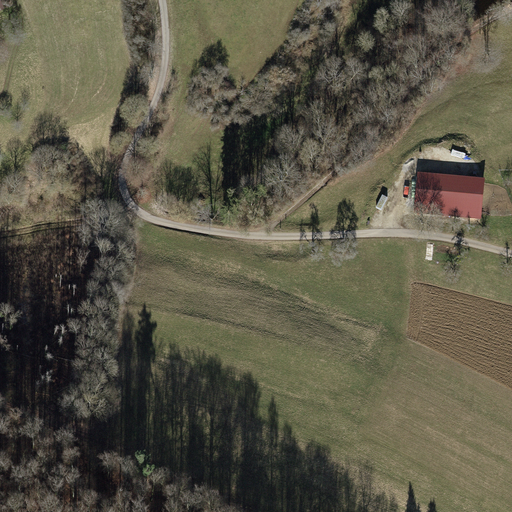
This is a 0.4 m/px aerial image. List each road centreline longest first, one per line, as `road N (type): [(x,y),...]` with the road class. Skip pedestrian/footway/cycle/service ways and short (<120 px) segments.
road 1 (track): [(511,254),(446,236),(255,235),(147,218),(129,203),(123,165),(163,81),(164,0)]
road 2 (track): [(255,235),(353,158),(473,33),(511,10)]
road 3 (track): [(228,511),(118,447),(0,405)]
